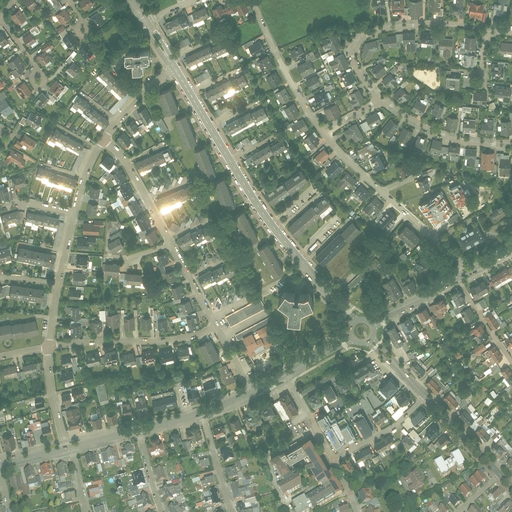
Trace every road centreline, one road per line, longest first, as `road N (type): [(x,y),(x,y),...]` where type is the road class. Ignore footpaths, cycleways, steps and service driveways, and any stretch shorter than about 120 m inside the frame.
road 1 (tertiary): [(353,321),(269,223),(173,67)]
road 2 (residential): [(384,99),(357,65),(359,39),(415,25),(486,29)]
road 3 (residential): [(467,271),(326,134)]
road 4 (residential): [(216,327),(183,338),(48,347)]
road 5 (residential): [(326,134),(287,75),(253,0)]
road 6 (residential): [(511,144),(443,136),(384,99)]
road 7 (residential): [(171,243),(125,158),(104,140)]
